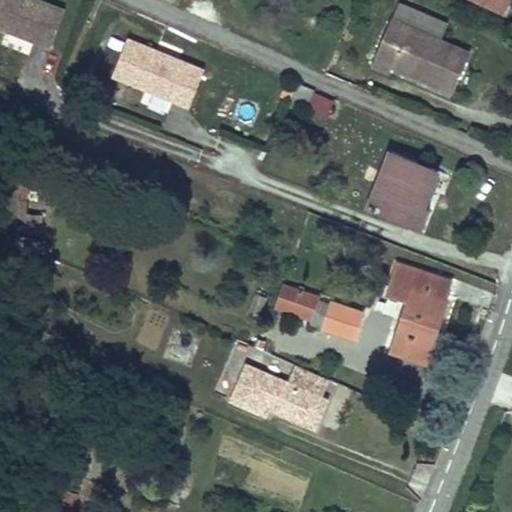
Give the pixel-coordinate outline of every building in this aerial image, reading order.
[(49,46),(63,8),(40,0),(0,0),(0,27),(5,29),(7,26),(13,28),(12,32),(49,46)] [(478,0),(501,11),(506,0),(478,0)] [(451,92),(469,51),(390,17),(370,64),(388,71),(391,65),(414,75),(415,71),(423,74),(420,78),(451,92)] [(188,106),(203,69),(126,38),(111,75),(145,89),(146,85),(153,87),(151,91),(188,106)] [(312,92),(296,85),(289,100),(305,108),(312,92)] [(390,151),(367,206),(420,228),(428,207),(420,204),(433,168),(390,151)] [(18,214),(26,214),(27,201),(18,200),(18,214)] [(18,214),(17,230),(39,230),(40,215),(18,214)] [(45,257),(49,246),(25,236),(16,236),(16,244),(45,257)] [(397,264),(388,293),(409,300),(393,351),(426,362),(446,300),(443,299),(449,282),(397,264)] [(317,299),(282,286),(275,307),(309,320),(317,299)] [(331,304),(324,328),(354,338),(362,315),(331,304)] [(329,379),(300,367),(292,385),(252,368),(237,404),(270,418),(275,406),(282,409),(280,413),(313,428),(325,399),(320,397),(329,379)]
